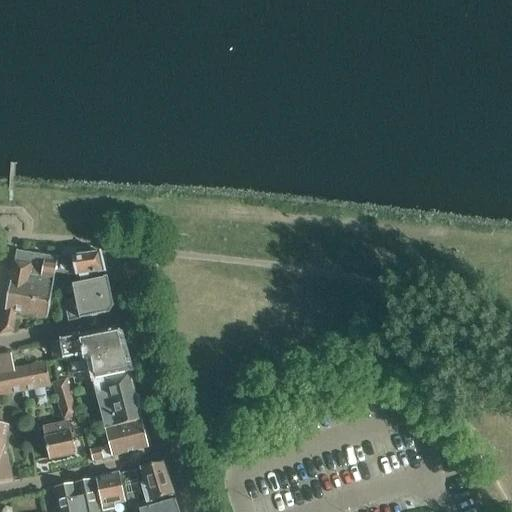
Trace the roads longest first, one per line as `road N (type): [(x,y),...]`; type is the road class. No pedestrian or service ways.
road 1 (residential): [(0,491),(174,448)]
road 2 (residential): [(450,511),(432,472),(316,511)]
road 3 (residential): [(174,448),(134,315)]
road 4 (residential): [(0,344),(134,315)]
